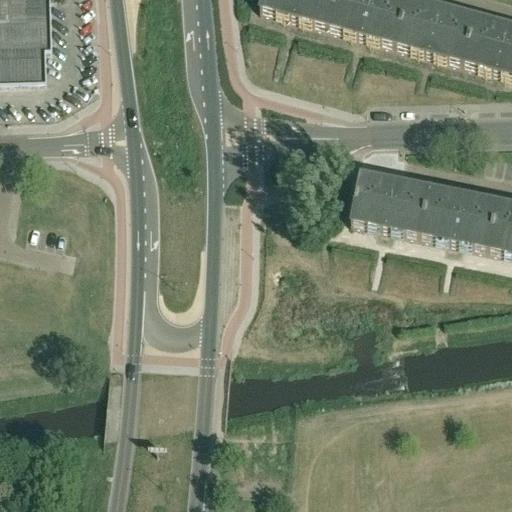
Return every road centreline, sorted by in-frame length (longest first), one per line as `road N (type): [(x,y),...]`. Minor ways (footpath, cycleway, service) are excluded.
road 1 (secondary): [(136,290),(116,511)]
road 2 (secondary): [(194,511),(209,324)]
road 3 (residential): [(379,138),(390,173),(511,198)]
road 4 (secondary): [(209,324),(212,169)]
road 5 (secondary): [(133,155),(136,290)]
road 6 (unclassified): [(342,139),(210,118)]
road 7 (unclassified): [(212,169),(342,139)]
road 8 (residential): [(511,134),(379,138)]
road 9 (secondary): [(115,0),(132,126)]
